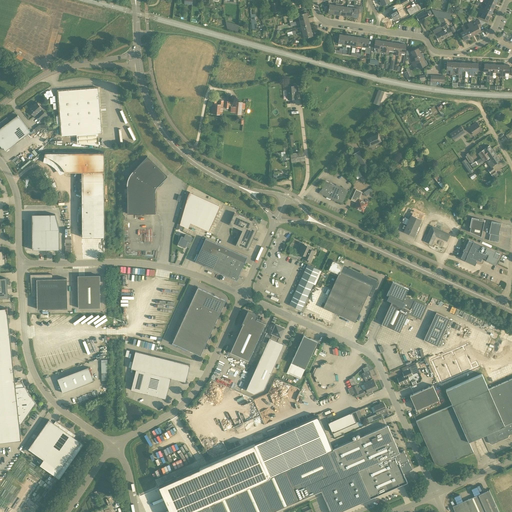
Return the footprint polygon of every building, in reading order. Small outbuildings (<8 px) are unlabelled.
[(494,9),(496,4),(488,0),(483,0),(484,0),(488,2),(486,6),(494,9)] [(358,17),(359,12),(362,13),(362,7),(353,5),(352,17),(358,17)] [(494,9),(486,6),(485,9),(481,7),(480,10),(491,15),(494,9)] [(403,11),(399,13),(397,9),(390,13),(394,20),(401,17),(401,16),(405,14),(403,11)] [(434,15),(452,19),(449,13),(431,9),(434,15)] [(491,15),(480,10),(479,12),(483,14),(481,17),(479,16),(478,18),(483,21),(484,19),(488,20),(491,15)] [(299,21),(308,18),(306,12),(298,15),(299,21)] [(470,23),(475,34),(481,32),(479,27),(482,26),(478,20),(475,21),(477,25),(474,26),(472,22),(470,23)] [(238,31),(239,24),(227,22),(226,29),(238,31)] [(447,23),(444,24),(445,26),(441,28),(442,31),(446,38),(452,34),(449,28),(447,23)] [(470,37),(475,34),(470,23),(467,24),(469,28),(466,30),(470,37)] [(470,37),(466,30),(464,26),(461,27),(463,31),(460,33),(464,40),(465,41),(468,40),(467,38),(470,37)] [(442,31),(441,28),(440,27),(433,31),(438,41),(446,38),(442,31)] [(311,30),(303,32),(304,38),(313,36),(311,30)] [(368,46),(369,39),(363,38),(362,47),(366,47),(365,53),(370,54),(371,46),(368,46)] [(393,51),(394,43),(387,42),(386,54),(388,54),(389,50),(393,51)] [(405,52),(406,44),(400,44),(398,56),(401,56),(401,52),(405,52)] [(409,59),(414,57),(420,54),(418,48),(411,51),(412,55),(409,56),(408,55),(406,54),(405,61),(409,59)] [(423,60),(422,57),(423,57),(422,53),(420,54),(414,57),(415,60),(411,62),(412,65),(423,60)] [(425,61),(424,61),(423,60),(412,65),(413,67),(417,65),(419,68),(426,65),(427,64),(425,61)] [(288,99),(296,99),(296,86),(287,86),(288,99)] [(98,88),(58,91),(62,136),(102,133),(98,88)] [(222,115),(223,105),(224,101),(220,100),(219,105),(216,104),(217,100),(212,100),(211,114),(222,115)] [(47,115),(42,109),(36,102),(32,106),(32,105),(29,108),(29,109),(28,110),(34,116),(36,115),(41,121),(47,115)] [(234,102),(233,114),(242,115),(243,102),(234,102)] [(30,132),(17,115),(0,128),(0,129),(0,145),(2,148),(3,148),(6,151),(30,132)] [(474,135),(482,130),(476,123),(469,128),(474,135)] [(450,133),(454,139),(465,132),(461,125),(450,133)] [(370,147),(381,142),(377,132),(366,138),(370,147)] [(478,153),(481,158),(476,161),(479,165),(484,161),(489,157),(486,153),(492,149),(489,146),(478,153)] [(489,157),(484,161),(484,162),(489,158),(490,159),(496,155),(496,154),(496,153),(495,151),(495,150),(494,149),(493,149),(492,149),(486,153),(489,157)] [(45,153),(44,156),(46,157),(49,157),(50,158),(52,159),(54,160),(56,161),(57,162),(58,163),(60,165),(61,166),(62,168),(63,169),(64,171),(65,172),(82,172),(82,237),(105,237),(104,152),(45,153)] [(469,163),(473,161),(468,152),(464,155),(469,163)] [(494,165),(500,161),(496,155),(490,159),(491,161),(488,163),(491,167),(491,168),(492,167),(495,165),(494,165)] [(127,187),(127,214),(155,213),(155,192),(156,189),(157,187),(168,176),(147,156),(133,171),(130,175),(128,178),(127,182),(127,187)] [(474,171),(465,159),(461,162),(469,174),(474,171)] [(342,204),(348,192),(335,187),(336,186),(325,181),(320,193),(330,197),(330,198),(331,199),(332,200),(333,200),(334,200),(334,201),(336,201),(342,204)] [(372,191),(370,188),(363,193),(365,196),(370,193),(372,191)] [(357,203),(355,208),(363,211),(367,203),(359,199),(362,192),(356,189),(351,200),(357,203)] [(188,196),(179,224),(188,228),(191,223),(209,231),(220,206),(190,192),(188,196)] [(229,224),(240,229),(254,236),(257,230),(257,229),(257,228),(256,227),(255,226),(253,225),(254,222),(235,212),(229,224)] [(32,234),(32,250),(59,249),(59,229),(55,214),(40,214),(40,215),(33,215),(32,234)] [(403,233),(414,238),(421,220),(411,215),(403,233)] [(471,226),(470,231),(481,236),(484,221),(478,219),(478,218),(471,217),(470,226),(471,226)] [(491,221),(490,228),(489,233),(490,233),(488,240),(498,242),(500,234),(498,233),(501,223),(491,221)] [(432,226),(430,228),(424,241),(432,245),(435,236),(446,241),(450,234),(432,226)] [(254,236),(240,229),(240,231),(242,232),(236,245),(246,250),(246,249),(248,249),(254,236)] [(177,245),(182,248),(183,246),(185,247),(188,241),(190,242),(192,237),(185,234),(184,237),(182,236),(181,237),(179,236),(178,241),(179,242),(177,245)] [(205,238),(195,261),(236,280),(239,276),(238,276),(247,257),(205,238)] [(473,242),(469,240),(465,249),(464,248),(463,251),(464,251),(461,258),(465,259),(465,261),(475,265),(476,261),(475,260),(476,259),(480,261),(482,257),(486,258),(486,260),(496,264),(498,259),(497,258),(499,254),(495,252),(495,251),(486,247),(486,248),(482,246),(482,245),(473,241),(473,242)] [(303,258),(307,259),(306,261),(309,263),(314,252),(310,250),(311,248),(302,244),(298,253),(304,256),(303,258)] [(335,273),(338,274),(340,271),(343,265),(334,261),(332,262),(329,269),(336,272),(335,273)] [(262,285),(275,291),(286,269),(272,262),(262,285)] [(289,304),(301,310),(319,269),(308,264),(299,282),(296,281),(293,286),(297,287),(289,304)] [(154,275),(155,269),(122,266),(121,272),(154,275)] [(345,324),(348,319),(355,322),(367,295),(371,296),(377,282),(377,281),(372,279),(371,279),(363,276),(362,274),(349,268),(347,269),(345,274),(340,271),(338,274),(331,290),(324,287),(312,313),(320,317),(322,313),(345,324)] [(67,278),(52,279),(52,274),(35,275),(35,276),(34,276),(33,277),(32,277),(32,278),(32,279),(31,279),(32,296),(37,296),(37,309),(67,309),(67,278)] [(78,275),(78,308),(100,308),(100,281),(100,276),(85,276),(85,278),(78,278),(78,275)] [(381,324),(399,333),(408,314),(420,320),(426,306),(405,296),(408,288),(403,286),(403,287),(392,283),(389,290),(388,290),(386,295),(389,296),(388,300),(391,301),(381,324)] [(198,287),(189,305),(173,342),(200,355),(226,300),(219,297),(213,294),(198,287)] [(13,366),(13,361),(12,361),(11,350),(12,350),(9,323),(8,323),(7,313),(7,308),(0,308),(0,442),(21,440),(19,422),(20,421),(21,422),(21,423),(33,406),(36,403),(33,399),(33,398),(31,399),(30,400),(29,396),(30,395),(30,394),(29,394),(30,395),(27,395),(27,392),(28,391),(27,390),(24,391),(24,387),(25,386),(25,385),(23,386),(12,387),(10,374),(14,374),(13,366)] [(230,351),(249,360),(265,323),(256,319),(258,315),(250,312),(250,313),(248,313),(246,313),(242,324),(243,324),(230,351)] [(436,312),(424,339),(438,345),(450,318),(436,312)] [(273,333),(271,338),(278,341),(280,337),(281,337),(285,328),(276,324),(272,333),(273,333)] [(297,368),(299,365),(305,368),(317,341),(304,335),(291,362),(292,362),(291,365),(297,368)] [(246,390),(246,391),(247,391),(250,392),(253,394),(264,389),(265,385),(266,385),(274,367),(275,363),(276,363),(284,344),(283,344),(279,342),(278,341),(271,338),(269,338),(246,390)] [(483,353),(489,356),(496,341),(491,338),(483,353)] [(141,340),(139,345),(156,349),(157,343),(141,340)] [(82,342),(45,354),(49,367),(87,355),(82,342)] [(463,347),(431,361),(441,383),(479,367),(477,363),(472,366),(463,347)] [(190,365),(135,351),(131,368),(135,369),(130,390),(136,391),(140,392),(165,399),(170,378),(185,382),(190,365)] [(348,370),(352,374),(364,363),(360,359),(348,370)] [(94,381),(88,367),(58,379),(63,393),(94,381)] [(410,369),(409,369),(402,372),(404,375),(397,378),(400,384),(404,383),(404,384),(405,384),(407,383),(407,381),(410,380),(408,376),(412,375),(410,369)] [(365,380),(372,377),(369,370),(362,373),(365,380)] [(508,437),(508,435),(510,434),(511,434),(511,378),(488,389),(482,374),(446,390),(452,405),(416,421),(435,464),(441,467),(473,453),(469,442),(483,435),(484,437),(486,436),(490,443),(492,444),(497,442),(498,440),(500,439),(502,440),(508,437)] [(364,393),(367,392),(377,388),(373,379),(364,383),(366,389),(363,390),(362,390),(362,388),(359,387),(357,388),(356,385),(352,387),(348,389),(351,395),(354,393),(356,397),(359,396),(360,397),(361,397),(364,396),(365,395),(364,393)] [(433,385),(410,395),(416,410),(439,400),(433,385)] [(386,411),(385,408),(383,402),(373,406),(377,415),(386,411)] [(362,420),(363,419),(359,409),(328,422),(332,432),(333,432),(334,432),(362,420)] [(322,461),(328,475),(295,490),(300,500),(321,491),(329,511),(337,511),(406,482),(402,473),(412,469),(404,451),(399,453),(387,425),(333,449),(318,415),(159,484),(171,511),(188,511),(209,503),(236,491),(237,491),(255,483),(258,482),(258,481),(268,477),(319,455),(322,461)] [(54,423),(49,420),(28,449),(44,459),(40,465),(59,479),(84,444),(74,438),(76,435),(56,421),(54,423)] [(364,424),(362,420),(334,432),(333,432),(334,437),(364,424)] [(271,511),(300,500),(295,490),(328,475),(322,461),(319,455),(268,477),(258,481),(258,482),(255,483),(237,491),(236,491),(209,503),(188,511),(271,511)] [(498,511),(489,490),(469,499),(453,506),(455,511),(498,511)] [(460,494),(454,496),(458,504),(463,501),(460,494)]
